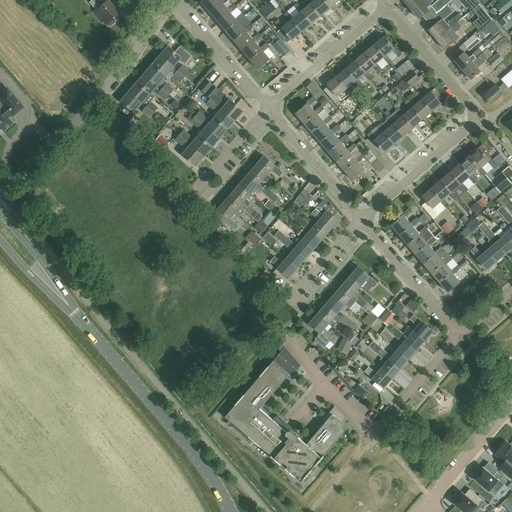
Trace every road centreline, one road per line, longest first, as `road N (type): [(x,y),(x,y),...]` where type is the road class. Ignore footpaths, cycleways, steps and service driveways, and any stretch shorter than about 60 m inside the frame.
road 1 (secondary): [(230,511),(196,456),(0,226)]
road 2 (unclassified): [(0,200),(103,90),(165,0)]
road 3 (residential): [(363,219),(482,115)]
road 4 (unclassified): [(270,108),(389,6)]
road 5 (residential): [(460,335),(363,219)]
road 6 (residential): [(270,108),(170,0)]
road 7 (residential): [(363,219),(270,108)]
road 8 (residential): [(482,115),(389,6)]
road 9 (residential): [(370,436),(460,335)]
road 10 (residential): [(511,409),(431,501)]
